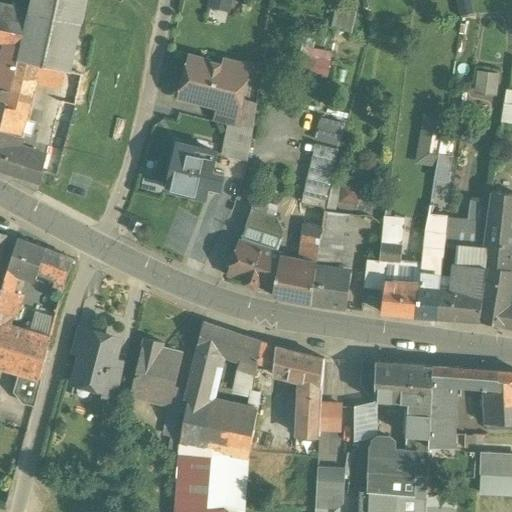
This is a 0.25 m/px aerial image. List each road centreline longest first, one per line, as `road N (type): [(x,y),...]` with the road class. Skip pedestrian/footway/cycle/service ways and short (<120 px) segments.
road 1 (tertiary): [(511,360),(286,335),(91,247)]
road 2 (residential): [(91,247),(20,511)]
road 3 (track): [(166,0),(103,250)]
